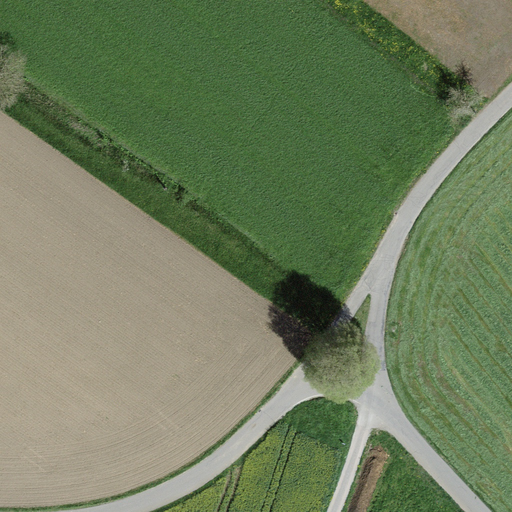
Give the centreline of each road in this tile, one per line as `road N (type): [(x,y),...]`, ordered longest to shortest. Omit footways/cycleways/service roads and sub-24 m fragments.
road 1 (unclassified): [(381,269),(420,194),(511,94)]
road 2 (unclassified): [(285,398),(215,462),(112,511)]
road 3 (unclassified): [(285,398),(381,269)]
road 4 (unclassified): [(475,511),(372,396)]
road 5 (unclassified): [(372,396),(381,269)]
road 6 (track): [(372,396),(332,511)]
